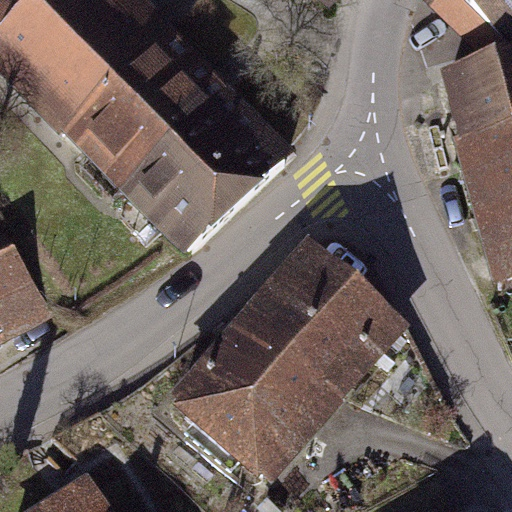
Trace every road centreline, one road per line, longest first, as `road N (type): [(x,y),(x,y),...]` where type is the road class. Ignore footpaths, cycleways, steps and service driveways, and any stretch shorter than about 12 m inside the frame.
road 1 (residential): [(368,158),(319,187),(91,369),(0,410)]
road 2 (residential): [(368,158),(395,192),(511,411)]
road 3 (residential): [(266,0),(376,74)]
